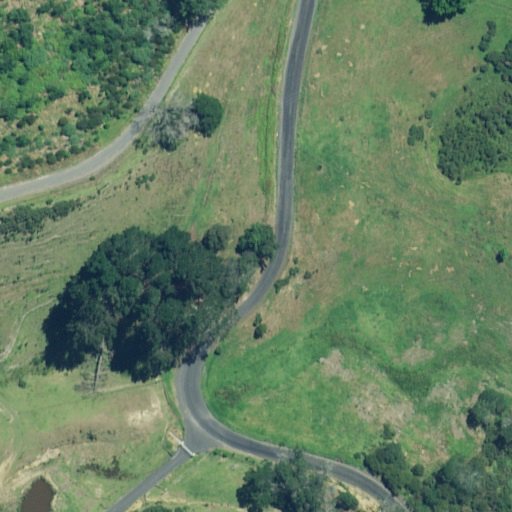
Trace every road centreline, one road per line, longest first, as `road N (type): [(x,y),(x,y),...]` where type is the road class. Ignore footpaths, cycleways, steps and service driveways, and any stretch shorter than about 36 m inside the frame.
road 1 (unclassified): [(387,511),(332,463),(258,448),(206,425),(190,396),(204,354),(259,282),(273,239),(282,84),(299,0)]
road 2 (unclassified): [(0,209),(138,145),(193,80),(233,0)]
